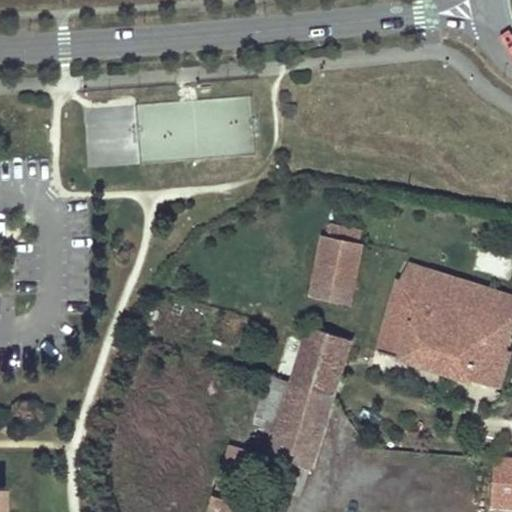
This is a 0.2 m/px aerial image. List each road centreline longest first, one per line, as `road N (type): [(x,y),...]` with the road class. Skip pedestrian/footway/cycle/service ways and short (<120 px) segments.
road 1 (residential): [(427,14),(0,48)]
road 2 (unknown): [(360,389),(511,420)]
